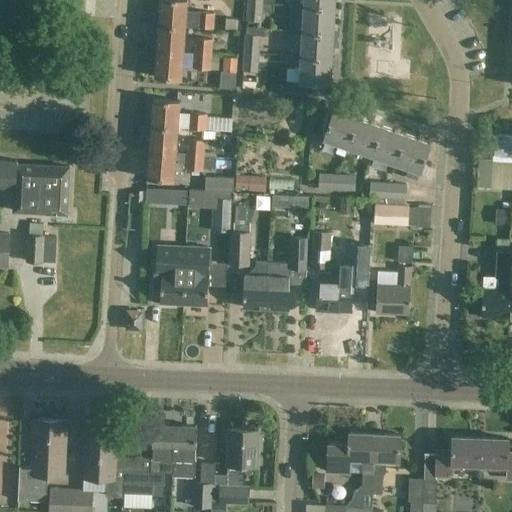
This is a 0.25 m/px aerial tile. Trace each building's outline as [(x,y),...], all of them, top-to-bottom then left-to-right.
[(160,0),(159,24),(185,26),(185,23),(213,26),(214,10),(186,8),(186,0),(160,0)] [(261,20),(263,4),(248,3),(247,19),(261,20)] [(333,33),(334,8),(290,5),(289,28),(302,29),(301,31),(333,33)] [(228,11),(215,10),(214,26),(227,27),(228,11)] [(183,52),(185,26),(159,24),(157,50),(183,52)] [(246,26),(244,54),(260,55),(262,35),(265,35),(266,28),(246,26)] [(332,58),(333,33),(301,31),(300,57),(332,58)] [(236,46),(235,33),(221,34),(222,46),(236,46)] [(195,37),(194,52),(213,53),(214,38),(195,37)] [(181,79),(183,52),(157,50),(155,77),(181,79)] [(213,53),(194,52),(193,67),(211,68),(212,61),(220,62),(220,53),(213,53)] [(259,72),(260,55),(244,54),(243,70),(259,72)] [(238,57),(224,56),(223,70),(237,71),(238,57)] [(330,84),(332,58),(300,57),(299,68),(286,68),(286,80),(299,81),(299,82),(330,84)] [(153,98),(151,125),(177,127),(180,100),(153,98)] [(347,147),(348,147),(358,117),(333,109),(323,139),(337,144),(334,152),(344,156),(347,147)] [(189,112),(189,127),(206,128),(207,113),(189,112)] [(372,155),(382,126),(358,117),(348,147),(371,155),(372,155)] [(177,127),(151,125),(149,151),(175,153),(176,151),(177,127)] [(395,164),(406,134),(382,126),(372,155),(395,163),(395,164)] [(395,164),(408,168),(406,175),(417,179),(419,172),(420,172),(430,142),(406,134),(395,164)] [(494,155),(511,156),(511,134),(495,134),(494,155)] [(188,138),(187,152),(187,154),(204,155),(204,154),(206,139),(188,138)] [(187,152),(176,151),(175,153),(149,151),(147,178),(173,180),(175,161),(186,162),(186,167),(204,169),(204,166),(215,167),(216,155),(204,154),(204,155),(187,154),(187,152)] [(493,159),(479,158),(477,186),(491,187),(493,159)] [(0,186),(15,187),(14,211),(67,213),(69,166),(36,164),(36,168),(16,167),(17,161),(0,159),(0,186)] [(337,188),(337,173),(319,173),(318,188),(337,188)] [(356,174),(337,173),(337,188),(355,189),(356,174)] [(268,187),(268,175),(237,174),(237,187),(268,187)] [(233,176),(206,175),(206,190),(233,191),(233,176)] [(373,197),(373,198),(406,200),(407,183),(370,181),(369,197),(373,197)] [(308,195),(273,194),(272,206),(308,207),(308,195)] [(212,229),(230,230),(232,197),(213,196),(212,229)] [(354,213),(355,198),(340,197),(340,213),(354,213)] [(406,201),(406,200),(373,198),(373,202),(375,202),(374,222),(407,224),(408,201),(406,201)] [(29,222),(29,234),(42,235),(42,222),(29,222)] [(320,267),(329,268),(331,232),(312,231),(310,267),(320,267)] [(0,265),(7,266),(9,233),(0,232),(0,265)] [(230,232),(229,265),(249,266),(250,232),(230,232)] [(43,262),(43,260),(54,260),(56,241),(44,240),(44,236),(28,235),(26,261),(43,262)] [(186,255),(184,305),(207,306),(208,277),(210,277),(211,265),(226,265),(228,238),(212,237),(211,248),(186,247),(186,249),(185,255),(186,255)] [(291,263),(268,262),(266,308),(289,309),(290,282),(306,283),(308,238),(292,237),(291,263)] [(497,250),(508,251),(508,238),(497,237),(497,250)] [(398,262),(412,263),(413,246),(399,246),(398,262)] [(185,255),(186,249),(157,248),(155,289),(161,290),(160,304),(184,305),(186,255),(185,255)] [(481,317),(505,318),(508,252),(497,252),(495,285),(483,285),(481,317)] [(266,308),(268,262),(256,261),(256,274),(245,274),(243,307),(266,308)] [(338,283),(319,282),(317,310),(351,312),(353,283),(352,283),(352,280),(353,265),(353,264),(339,264),(339,268),(338,283)] [(375,313),(409,314),(411,285),(411,266),(398,266),(397,285),(377,284),(375,313)] [(127,329),(141,329),(142,311),(128,310),(127,329)] [(34,419),(32,467),(20,467),(18,498),(46,500),(47,477),(64,477),(66,420),(34,419)] [(124,470),(124,457),(117,456),(119,422),(84,421),(82,478),(108,479),(107,495),(122,496),(123,493),(124,470)] [(124,457),(124,470),(123,493),(153,494),(153,484),(164,484),(165,472),(173,473),(174,459),(173,458),(175,425),(153,424),(151,453),(139,453),(134,457),(124,457)] [(195,476),(196,459),(197,426),(175,425),(173,458),(174,459),(173,473),(173,475),(195,476)] [(262,434),(257,434),(258,428),(228,427),(227,464),(227,486),(220,486),(220,502),(248,503),(248,487),(242,487),(243,464),(257,464),(257,450),(262,451),(262,434)] [(372,493),(375,431),(366,431),(366,433),(349,432),(349,442),(347,444),(329,444),(328,471),(349,471),(350,459),(364,459),(363,493),(372,493)] [(384,431),(375,431),(372,493),(382,494),(384,460),(400,461),(401,434),(384,434),(384,431)] [(480,464),(481,437),(453,436),(452,451),(437,450),(436,475),(452,476),(452,463),(480,464)] [(509,438),(481,437),(480,464),(507,465),(506,478),(511,478),(511,451),(509,452),(509,438)] [(422,511),(423,501),(424,478),(410,477),(409,500),(411,500),(411,511),(422,511)] [(424,479),(423,503),(423,511),(435,511),(437,479),(424,479)] [(211,507),(212,483),(193,482),(192,506),(211,507)] [(71,511),(72,489),(50,488),(49,511),(71,511)] [(91,511),(92,489),(72,489),(71,511),(91,511)]
